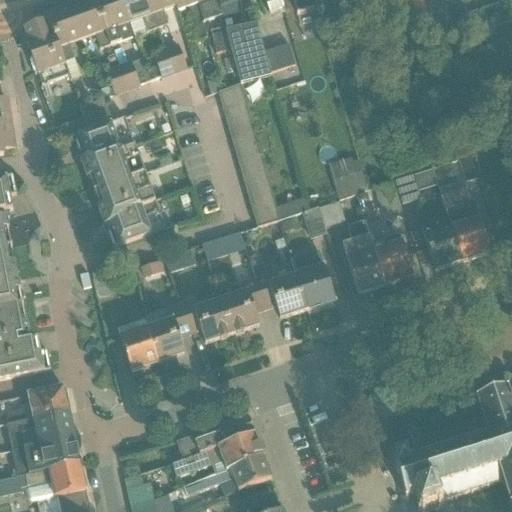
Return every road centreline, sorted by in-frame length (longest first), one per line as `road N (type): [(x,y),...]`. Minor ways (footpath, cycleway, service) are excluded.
road 1 (residential): [(0,3),(33,165),(59,230),(65,260),(57,292),(88,438)]
road 2 (residential): [(257,385),(511,300)]
road 3 (residential): [(88,438),(257,385)]
road 4 (residential): [(257,385),(303,511)]
